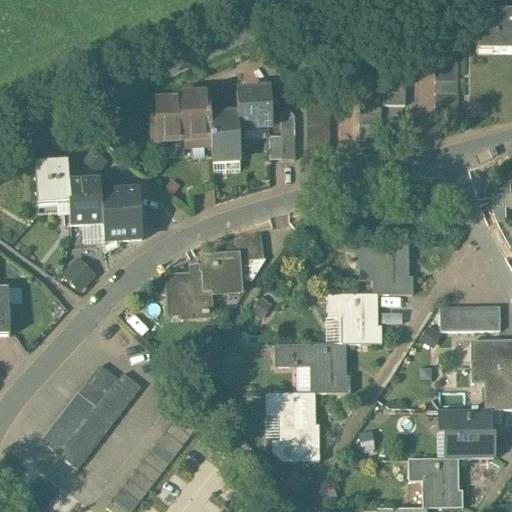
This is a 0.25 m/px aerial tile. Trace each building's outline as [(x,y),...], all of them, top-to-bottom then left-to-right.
[(511,18),(476,19),(476,58),(511,57),(511,18)] [(405,50),(382,50),(382,61),(405,61),(405,50)] [(458,50),(436,50),(436,61),(458,61),(458,50)] [(405,61),(382,61),(382,73),(405,73),(405,61)] [(458,61),(436,61),(436,73),(458,73),(458,61)] [(405,73),(382,73),(382,85),(405,85),(405,73)] [(458,73),(436,73),(436,85),(458,85),(458,73)] [(405,85),(382,85),(382,90),(382,97),(405,97),(405,85)] [(458,85),(436,85),(437,97),(458,96),(458,85)] [(329,93),(307,93),(307,105),(329,105),(329,93)] [(270,96),(237,97),(238,121),(239,131),(271,129),(270,96)] [(458,96),(437,97),(436,109),(458,109),(458,96)] [(405,97),(382,97),(382,105),(382,108),(405,108),(405,97)] [(210,99),(182,100),(182,104),(184,143),(212,142),(211,122),(210,99)] [(184,143),(182,104),(157,104),(158,144),(184,143)] [(329,105),(307,105),(307,117),(329,118),(329,105)] [(382,105),(360,105),(360,117),(382,117),(382,108),(382,105)] [(458,109),(436,109),(436,120),(458,120),(458,109)] [(281,116),(281,140),(293,140),(293,120),(290,116),(281,116)] [(329,118),(307,117),(307,128),(329,129),(329,118)] [(360,117),(359,117),(360,129),(381,129),(382,117),(360,117)] [(238,121),(211,122),(213,150),(213,166),(215,165),(214,162),(238,161),(239,164),(240,164),(239,131),(238,121)] [(329,129),(307,128),(307,140),(329,140),(329,129)] [(281,140),(268,140),(269,165),(281,165),(281,140)] [(293,165),(293,140),(281,140),(281,165),(293,165)] [(329,140),(307,140),(307,151),(329,151),(329,140)] [(212,142),(184,143),(184,152),(213,150),(212,142)] [(329,151),(307,151),(307,162),(329,162),(329,151)] [(67,165),(34,166),(37,208),(69,207),(68,187),(67,165)] [(99,185),(68,187),(69,207),(70,228),(100,227),(102,227),(100,197),(99,185)] [(492,205),(511,211),(511,190),(498,186),(492,205)] [(138,194),(100,197),(102,227),(100,227),(101,249),(103,249),(103,245),(141,243),(138,194)] [(259,237),(245,240),(245,241),(233,243),(235,258),(239,258),(240,271),(250,270),(250,266),(264,263),(259,237)] [(407,250),(356,250),(357,273),(370,273),(371,300),(375,300),(411,299),(410,282),(401,282),(402,255),(407,255),(407,250)] [(81,294),(97,276),(78,258),(61,276),(81,294)] [(201,278),(165,279),(167,321),(170,321),(170,317),(197,315),(197,320),(212,319),(211,296),(240,295),(240,271),(239,258),(235,258),(200,260),(201,278)] [(8,293),(0,293),(0,339),(9,340),(8,293)] [(371,300),(326,300),(326,322),(339,322),(339,349),(344,349),(380,348),(380,329),(371,329),(371,306),(375,305),(375,300),(371,300)] [(452,310),(439,311),(439,335),(452,335),(452,310)] [(464,335),(464,310),(452,310),(452,335),(464,335)] [(476,335),(476,310),(464,310),(464,335),(476,335)] [(487,335),(486,310),(476,310),(476,335),(487,335)] [(499,335),(498,310),(486,310),(487,335),(499,335)] [(511,343),(481,344),(482,364),(511,363),(511,343)] [(295,349),(272,349),(272,372),(295,372),(295,349)] [(339,349),(295,349),(295,372),(309,372),(309,398),(314,398),(349,398),(348,380),(340,380),(340,354),(344,354),(344,349),(339,349)] [(511,363),(482,364),(471,364),(471,387),(484,387),(484,414),(489,414),(511,414),(511,363)] [(118,382),(99,367),(92,377),(111,391),(118,382)] [(97,410),(94,414),(112,428),(141,390),(123,376),(118,382),(111,391),(104,401),(97,410)] [(111,391),(92,377),(85,387),(104,401),(111,391)] [(104,401),(85,387),(78,396),(97,410),(104,401)] [(78,396),(78,395),(70,406),(89,420),(94,414),(97,410),(78,396)] [(309,398),(264,398),(264,421),(278,420),(278,445),(278,447),(318,447),(318,430),(314,430),(314,398),(309,398)] [(89,420),(70,406),(62,415),(82,430),(89,420)] [(67,450),(59,460),(77,474),(112,428),(94,414),(89,420),(82,430),(75,439),(67,450)] [(484,414),(439,415),(439,437),(453,437),(453,465),(458,465),(493,465),(493,445),(485,445),(485,420),(489,420),(489,414),(484,414)] [(82,430),(62,415),(55,425),(75,439),(82,430)] [(179,416),(106,511),(107,511),(134,511),(197,430),(179,416)] [(75,439),(55,425),(48,435),(67,450),(75,439)] [(67,450),(48,435),(40,445),(59,460),(67,450)] [(318,447),(278,447),(278,445),(270,445),(270,457),(281,467),(318,466),(318,447)] [(453,465),(408,465),(408,486),(423,486),(422,511),(462,511),(463,494),(454,494),(453,469),(458,469),(458,465),(453,465)]
